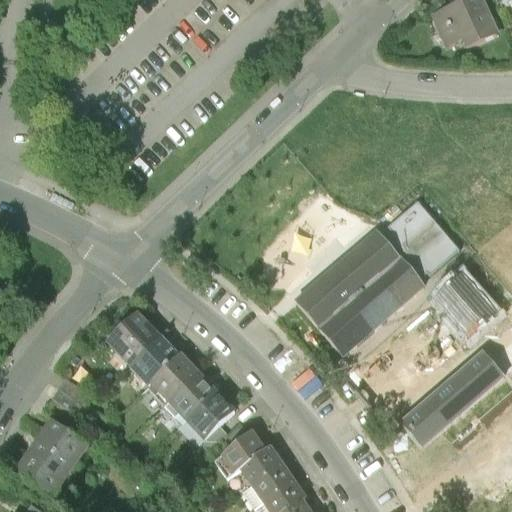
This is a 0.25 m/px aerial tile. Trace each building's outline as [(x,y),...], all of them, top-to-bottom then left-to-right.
[(482,0),(463,0),(428,18),(439,51),(459,43),(464,52),(498,36),(482,0)] [(417,203),(377,235),(425,294),(465,262),(417,203)] [(377,235),(298,299),(347,358),(425,294),(377,235)] [(435,305),(468,344),(497,317),(464,279),(435,305)] [(102,350),(122,369),(154,331),(133,310),(102,350)] [(122,369),(142,389),(175,352),(154,331),(122,369)] [(142,389),(162,408),(195,373),(175,352),(142,389)] [(402,429),(421,450),(505,379),(484,354),(400,426),(402,429)] [(162,408),(178,426),(214,393),(195,373),(162,408)] [(178,426),(195,446),(217,426),(232,411),(214,393),(178,426)] [(44,421),(12,477),(48,502),(81,443),(44,421)] [(195,446),(205,458),(227,438),(217,426),(195,446)] [(255,476),(261,485),(293,461),(271,431),(229,463),(244,484),(255,476)] [(261,485),(275,503),(307,479),(293,461),(261,485)] [(275,503),(281,511),(307,511),(319,504),(323,501),(307,479),(275,503)]
